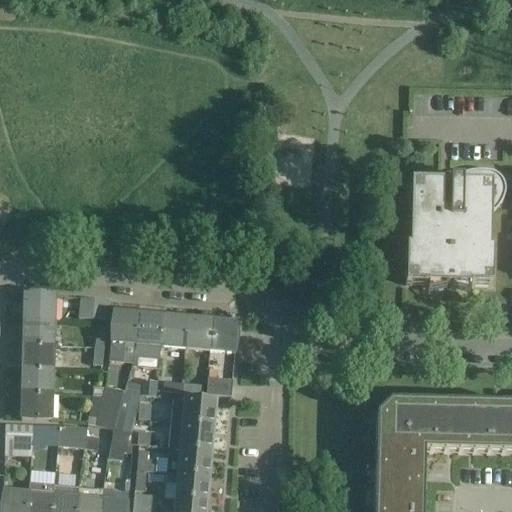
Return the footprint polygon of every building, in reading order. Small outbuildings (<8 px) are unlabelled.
[(482,172),(478,172),(475,172),(471,172),(467,173),(449,178),(448,191),(440,191),(440,187),(420,187),(420,205),(411,204),(410,250),(405,250),(404,287),(491,289),(492,252),(487,252),(488,212),(493,212),(492,213),(493,214),(496,212),(497,211),(498,209),(500,208),(501,206),(502,205),(503,203),(504,201),(504,199),(504,197),(505,195),(505,193),(505,191),(504,189),(504,187),(503,185),(502,183),(501,181),(500,179),(499,178),(497,176),(496,175),(494,174),(490,173),(486,172),(482,172)] [(23,322),(52,323),(53,298),(24,297),(23,322)] [(78,320),(106,323),(107,303),(80,300),(78,320)] [(134,347),(137,318),(112,315),(108,362),(120,363),(122,346),(134,347)] [(162,320),(137,318),(134,347),(135,347),(134,360),(158,362),(162,320)] [(187,322),(162,320),(158,362),(159,363),(160,349),(184,351),(187,322)] [(52,348),(52,323),(23,322),(22,347),(52,348)] [(184,351),(208,354),(211,324),(187,322),(184,351)] [(237,327),(211,324),(208,354),(234,356),(237,327)] [(96,328),(94,347),(103,348),(105,329),(96,328)] [(51,372),(52,348),(22,347),(22,371),(51,372)] [(103,348),(94,347),(92,368),(101,368),(103,348)] [(222,366),(209,365),(208,379),(220,380),(222,366)] [(51,398),(51,372),(22,371),(21,396),(51,398)] [(107,388),(116,389),(117,380),(108,379),(107,388)] [(232,383),(207,381),(206,398),(230,400),(232,383)] [(120,394),(116,413),(125,415),(129,396),(136,398),(154,399),(155,394),(156,383),(148,383),(141,388),(126,384),(123,395),(120,394)] [(162,394),(181,396),(181,387),(181,386),(163,385),(162,394)] [(181,387),(181,396),(202,397),(202,388),(181,386),(181,387)] [(99,409),(107,411),(112,392),(93,388),(91,399),(101,400),(99,409)] [(107,411),(116,413),(120,394),(112,392),(107,411)] [(125,415),(134,417),(138,398),(155,400),(156,394),(155,394),(154,399),(136,398),(129,396),(125,415)] [(51,398),(21,396),(20,422),(50,423),(51,398)] [(103,429),(107,411),(99,409),(101,400),(91,399),(86,426),(86,425),(103,429)] [(172,401),(170,426),(211,430),(213,405),(172,401)] [(422,511),(424,455),(511,457),(511,407),(500,408),(500,416),(478,416),(478,407),(442,406),(442,415),(433,415),(433,406),(395,405),(395,412),(382,425),(375,425),(374,462),(382,462),(382,472),(374,472),(373,507),(381,507),(381,510),(381,511),(422,511)] [(116,413),(107,411),(103,429),(86,425),(86,426),(110,432),(110,431),(112,431),(116,413)] [(121,433),(125,415),(116,413),(112,431),(110,431),(110,432),(112,432),(109,453),(107,463),(121,465),(123,454),(128,455),(128,446),(127,445),(129,435),(121,433)] [(134,417),(125,415),(121,433),(129,435),(134,417)] [(168,450),(209,454),(211,430),(170,426),(168,450)] [(4,458),(30,459),(31,428),(4,428),(4,458)] [(38,429),(38,439),(57,439),(57,429),(38,429)] [(57,439),(56,449),(58,449),(58,450),(83,451),(84,439),(86,431),(57,429),(57,439)] [(84,439),(83,451),(96,453),(98,441),(84,439)] [(177,476),(207,479),(209,454),(168,450),(167,463),(178,464),(177,476)] [(135,472),(153,473),(154,463),(146,462),(146,454),(137,453),(135,472)] [(153,475),(153,473),(135,472),(134,493),(143,493),(145,474),(153,475)] [(207,479),(177,476),(177,477),(165,476),(164,487),(176,488),(175,500),(205,503),(207,479)] [(27,497),(25,511),(49,511),(52,488),(28,486),(27,497)] [(52,488),(49,511),(74,511),(76,498),(77,490),(52,488)] [(99,511),(101,493),(77,490),(76,498),(74,511),(99,511)] [(101,493),(99,511),(125,511),(127,495),(101,493)] [(0,511),(25,511),(27,497),(2,495),(0,511)] [(150,511),(151,497),(133,495),(131,511),(150,511)] [(203,511),(205,503),(175,500),(174,511),(203,511)]
